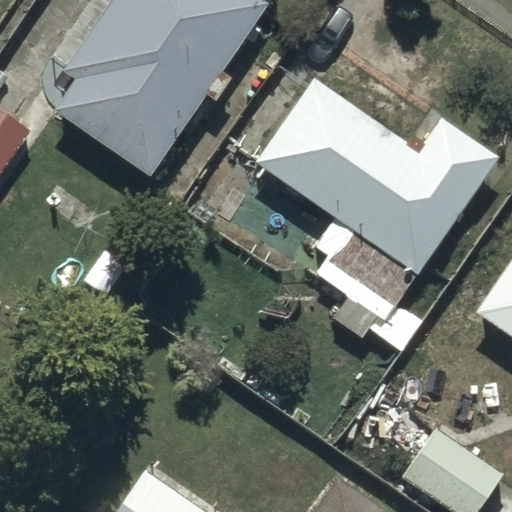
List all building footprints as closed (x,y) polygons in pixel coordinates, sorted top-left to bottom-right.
[(145,168),(199,88),(208,94),(225,70),(215,63),(257,0),(99,0),(59,61),(69,68),(46,103),(145,168)] [(397,347),(407,333),(381,315),(456,200),(492,149),(434,109),(411,141),(309,70),(251,154),(346,220),(311,270),(342,291),(328,313),(358,334),(364,324),(397,347)] [(0,156),(24,122),(0,105),(0,156)] [(511,237),(467,303),(511,334),(511,237)] [(395,470),(456,511),(463,511),(495,467),(428,421),(395,470)] [(108,511),(206,511),(208,510),(140,465),(108,511)] [(390,511),(332,471),(303,511),(390,511)]
